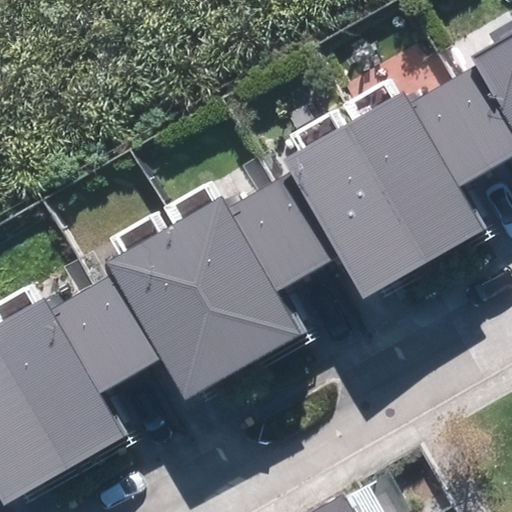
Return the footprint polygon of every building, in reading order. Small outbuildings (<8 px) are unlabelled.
[(511,40),(511,44),(476,65),(511,126),(511,26),(506,30),(511,40)] [(329,151),(295,171),(343,255),(376,236),(401,278),(511,214),(511,205),(491,169),(511,157),(511,126),(476,65),(442,85),(435,71),(320,137),(329,151)] [(149,254),(112,275),(161,360),(197,338),(220,378),(336,312),(313,272),(343,255),(295,171),(266,187),(259,174),(141,241),(149,254)] [(0,452),(19,441),(43,483),(159,416),(135,374),(161,360),(112,275),(86,290),(79,277),(0,321),(0,452)] [(412,511),(385,465),(303,511),(412,511)]
